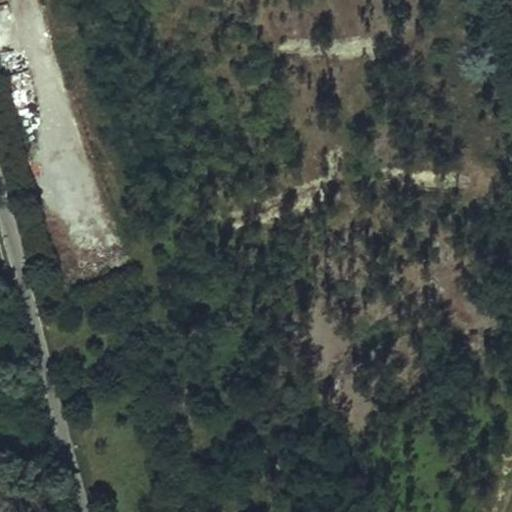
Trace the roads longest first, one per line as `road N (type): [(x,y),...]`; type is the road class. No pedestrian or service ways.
road 1 (tertiary): [(64,0),(121,222),(188,361),(267,415),(389,437),(493,439)]
road 2 (tertiary): [(411,164),(215,145),(186,112),(142,0)]
road 3 (tertiary): [(411,164),(493,439)]
road 4 (motorway): [(397,0),(411,164)]
